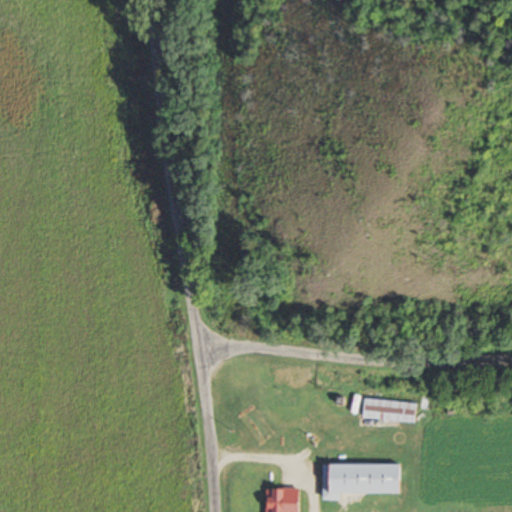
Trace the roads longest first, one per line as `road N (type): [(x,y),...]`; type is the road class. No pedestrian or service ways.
road 1 (residential): [(200,340),(161,0)]
road 2 (residential): [(200,340),(391,361),(511,357)]
road 3 (residential): [(212,511),(200,340)]
